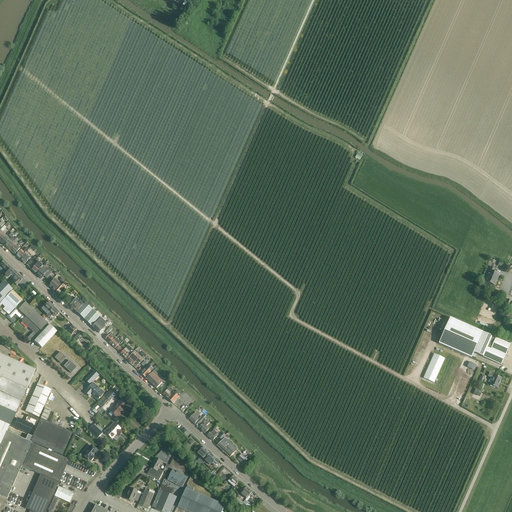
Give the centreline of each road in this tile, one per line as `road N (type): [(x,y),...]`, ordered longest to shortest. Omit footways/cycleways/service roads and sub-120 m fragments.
road 1 (track): [(497,427),(293,316),(295,290),(20,67)]
road 2 (track): [(214,224),(313,0)]
road 3 (unclassified): [(0,249),(164,403),(167,416)]
road 4 (track): [(511,228),(457,185),(372,147)]
road 5 (unclassified): [(286,511),(189,426),(167,416)]
road 6 (unclassified): [(511,393),(460,511)]
road 7 (unclassified): [(93,413),(0,325)]
